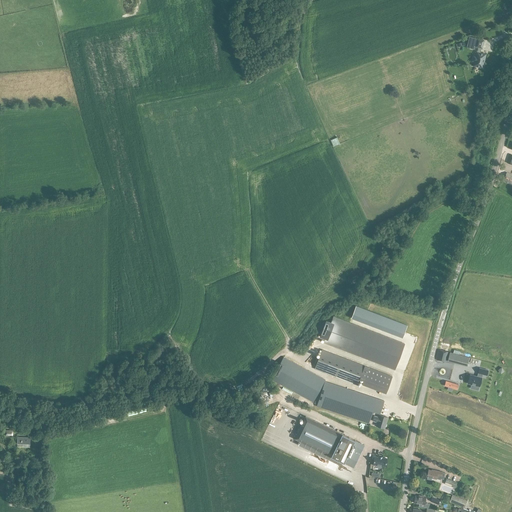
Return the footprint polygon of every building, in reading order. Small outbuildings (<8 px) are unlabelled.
[(474,62),(474,65),(481,67),(482,67),(485,55),(484,54),(479,53),(480,48),(482,48),(483,40),(477,39),(470,37),(468,45),(475,46),(476,46),(478,47),(477,52),(476,55),(476,56),(475,56),(474,56),(473,57),(473,59),(473,60),(474,61),(475,61),(474,62)] [(511,174),(507,172),(503,180),(511,185),(511,183),(511,174)] [(428,191),(430,195),(438,191),(436,187),(428,191)] [(356,306),(351,318),(402,338),(405,332),(407,326),(407,325),(356,306)] [(405,344),(334,317),(331,323),(326,321),(320,338),(325,339),(324,343),(395,370),(405,344)] [(322,350),(315,369),(357,385),(359,378),(361,379),(363,379),(363,380),(387,389),(392,376),(365,366),(322,350)] [(438,350),(436,360),(446,362),(448,352),(438,350)] [(449,355),(447,361),(450,361),(450,362),(464,365),(466,366),(468,361),(469,357),(451,352),(451,355),(449,355)] [(313,402),(325,379),(284,357),(272,379),(313,402)] [(471,384),(479,386),(480,386),(482,377),(483,374),(487,375),(489,370),(479,367),(478,373),(477,376),(470,374),(468,383),(471,384)] [(384,401),(325,381),(317,405),(369,423),(372,412),(380,414),(384,401)] [(446,381),(444,386),(448,387),(447,390),(452,392),(453,388),(457,390),(458,385),(446,381)] [(373,416),(372,421),(377,423),(376,426),(385,428),(388,417),(379,415),(378,418),(373,416)] [(353,469),(364,446),(332,430),(305,416),(305,417),(295,438),(294,439),(300,441),(321,452),(321,453),(329,457),(329,456),(330,457),(339,461),(341,462),(343,464),(353,469)] [(386,466),(387,458),(374,457),(373,464),(376,465),(376,466),(381,467),(381,466),(386,466)] [(428,469),(427,477),(427,479),(440,482),(440,480),(441,479),(444,480),(445,473),(442,472),(432,469),(432,470),(428,469)] [(455,488),(456,486),(457,482),(446,478),(445,482),(444,484),(455,488)] [(413,499),(413,501),(414,502),(414,503),(422,504),(425,504),(426,499),(423,498),(424,496),(419,495),(418,496),(415,496),(415,499),(414,499),(413,499)] [(452,495),(449,501),(464,507),(467,501),(452,495)]
